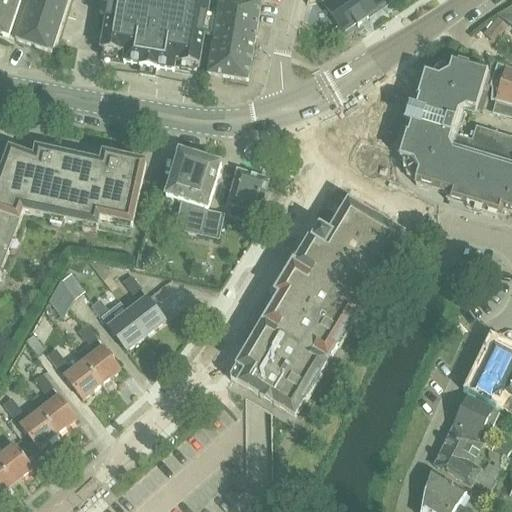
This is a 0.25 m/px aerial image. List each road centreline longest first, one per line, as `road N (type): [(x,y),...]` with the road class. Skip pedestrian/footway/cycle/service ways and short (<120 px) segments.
road 1 (residential): [(54,511),(207,375),(337,174)]
road 2 (tertiary): [(39,94),(225,134),(290,121)]
road 3 (tertiary): [(290,121),(111,91),(39,94)]
road 4 (residential): [(408,511),(409,491),(472,344),(505,321)]
road 5 (tertiary): [(290,121),(468,0)]
road 6 (residential): [(337,174),(511,240)]
road 7 (residential): [(290,121),(277,86),(296,0)]
